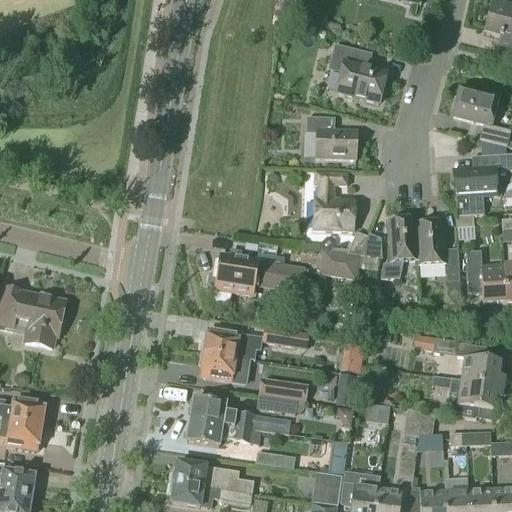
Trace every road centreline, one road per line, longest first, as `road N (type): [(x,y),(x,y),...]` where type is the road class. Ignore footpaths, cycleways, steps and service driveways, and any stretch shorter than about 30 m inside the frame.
road 1 (tertiary): [(141,270),(186,0)]
road 2 (tertiary): [(99,511),(141,270)]
road 3 (residential): [(413,195),(409,145),(455,0)]
road 4 (residential): [(141,270),(0,236)]
